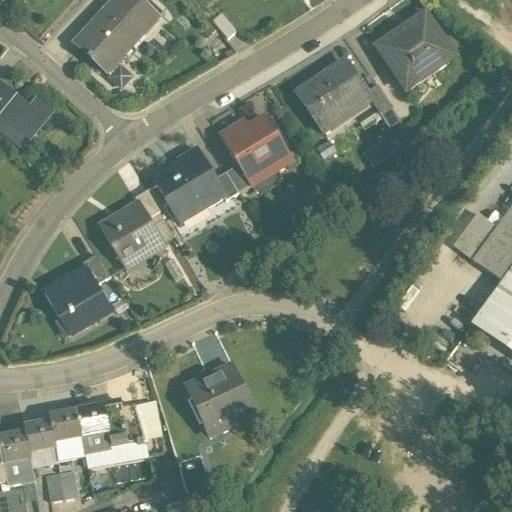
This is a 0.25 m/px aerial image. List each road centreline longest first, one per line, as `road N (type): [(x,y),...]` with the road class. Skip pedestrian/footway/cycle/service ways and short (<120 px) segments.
road 1 (residential): [(0,383),(93,370),(237,305),(311,322),(504,422)]
road 2 (residential): [(366,0),(123,134)]
road 3 (residential): [(123,134),(42,229),(0,313)]
road 4 (residential): [(0,24),(123,134)]
